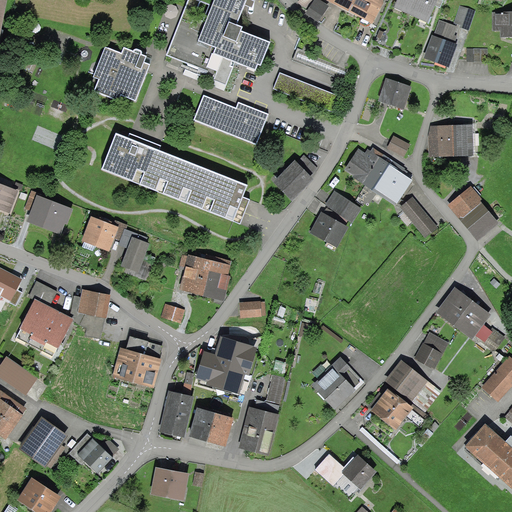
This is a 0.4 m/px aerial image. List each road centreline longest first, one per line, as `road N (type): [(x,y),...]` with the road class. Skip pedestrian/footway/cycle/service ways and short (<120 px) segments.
road 1 (residential): [(148,442),(258,465),(288,460),(393,360),(472,251),(418,168),(439,80)]
road 2 (residential): [(182,347),(216,325),(340,151),(373,60)]
road 3 (residential): [(182,347),(95,280),(0,244)]
road 4 (residential): [(32,399),(148,442)]
road 5 (unknown): [(268,92),(197,81),(158,47)]
